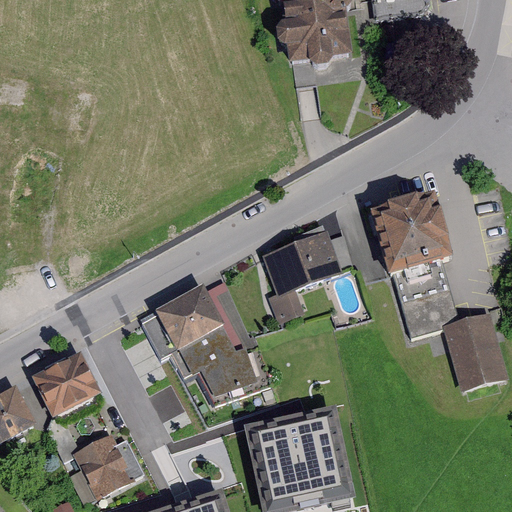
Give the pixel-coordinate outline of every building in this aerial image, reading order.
[(369,0),(288,0),(297,74),(365,68),(358,26),(372,12),(369,0)] [(451,202),(384,220),(402,287),(469,269),(451,202)] [(327,236),(264,260),(280,300),(297,294),(342,276),(330,243),(327,236)] [(345,238),(330,243),(342,276),(354,271),(345,238)] [(203,292),(144,325),(162,362),(173,356),(188,386),(198,381),(213,409),(259,388),(247,353),(238,356),(203,292)] [(306,318),(297,294),(280,300),(271,304),(280,328),(306,318)] [(456,295),(408,307),(419,349),(456,340),(471,397),(511,385),(511,350),(503,317),(465,327),(456,295)] [(82,358),(34,382),(54,421),(102,397),(82,358)] [(16,393),(0,402),(0,448),(36,428),(16,393)] [(348,490),(331,419),(259,437),(276,508),(348,490)] [(113,439),(76,459),(99,503),(145,479),(127,444),(118,449),(113,439)] [(245,511),(240,497),(195,511),(245,511)]
